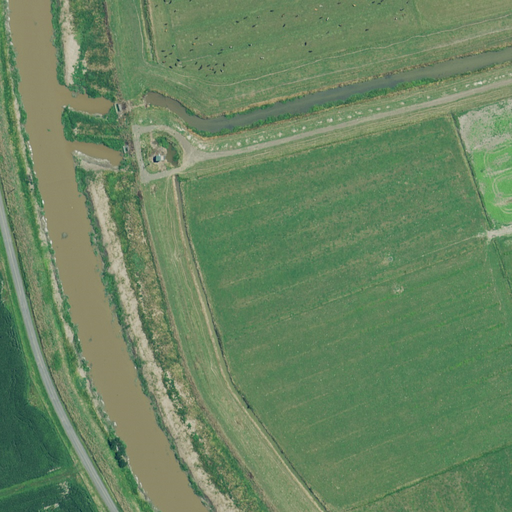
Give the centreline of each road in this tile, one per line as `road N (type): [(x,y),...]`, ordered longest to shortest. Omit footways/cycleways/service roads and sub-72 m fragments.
road 1 (track): [(179,165),(511,77)]
road 2 (unclassified): [(118,511),(46,378),(0,201)]
